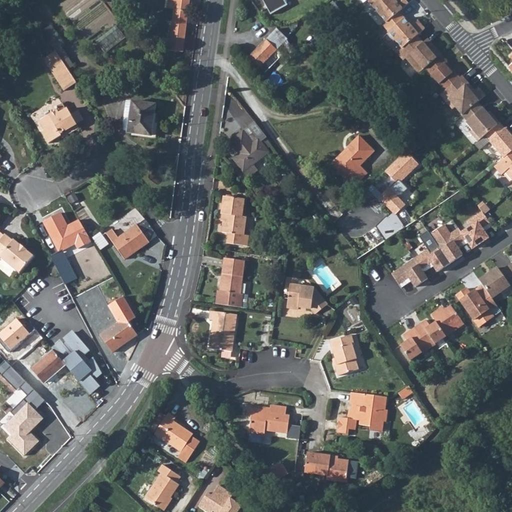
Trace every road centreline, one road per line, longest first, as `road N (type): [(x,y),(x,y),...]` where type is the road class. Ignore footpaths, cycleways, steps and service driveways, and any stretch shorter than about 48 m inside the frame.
road 1 (residential): [(182,239),(216,0)]
road 2 (residential): [(18,511),(122,407),(157,348)]
road 3 (residential): [(316,423),(305,376),(271,371),(232,382),(193,374),(157,348)]
road 4 (track): [(364,511),(511,382)]
road 5 (residential): [(182,239),(108,162),(57,187),(33,188)]
road 6 (track): [(193,374),(276,511)]
road 7 (residential): [(511,232),(406,303),(385,304)]
